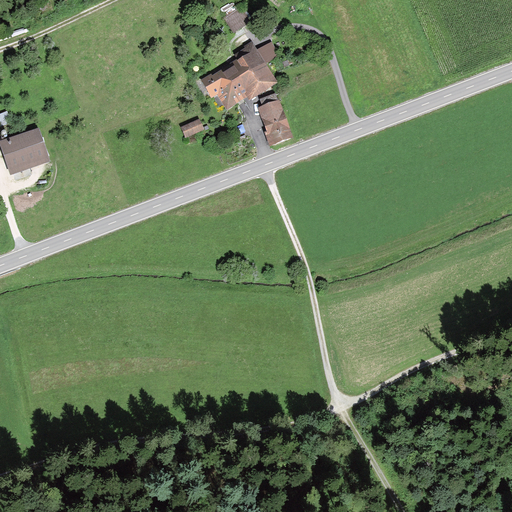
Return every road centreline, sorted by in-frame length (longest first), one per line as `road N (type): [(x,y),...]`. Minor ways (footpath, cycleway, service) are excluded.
road 1 (secondary): [(0,264),(511,70)]
road 2 (track): [(0,477),(131,439),(281,427),(341,409),(411,369),(511,331)]
road 3 (track): [(263,164),(308,280),(331,386),(391,511)]
